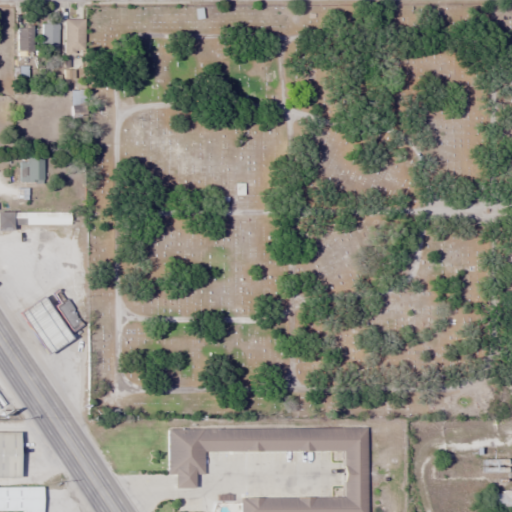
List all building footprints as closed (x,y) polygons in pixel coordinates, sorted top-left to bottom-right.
[(63,20),(63,53),(82,53),(82,20),(63,20)] [(57,24),(41,24),(41,50),(57,50),(57,24)] [(16,27),(16,55),(32,55),(32,27),(16,27)] [(67,211),(0,211),(0,230),(10,231),(10,225),(67,225),(67,211)] [(66,339),(37,295),(13,311),(41,355),(66,339)] [(80,323),(64,300),(54,307),(70,330),(80,323)] [(364,511),(364,428),(165,429),(165,474),(171,474),(171,488),(190,488),(190,473),(201,473),(201,451),(341,451),(341,497),(237,498),(237,511),(364,511)] [(0,477),(17,477),(17,433),(0,433),(0,477)] [(0,487),(0,511),(22,511),(39,511),(39,487),(0,487)] [(511,511),(511,491),(485,492),(485,511),(511,511)]
